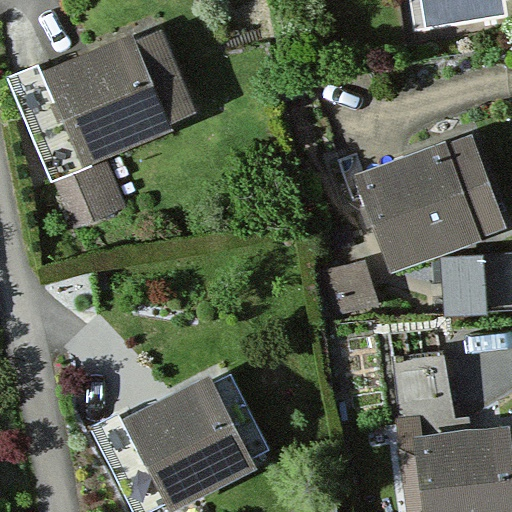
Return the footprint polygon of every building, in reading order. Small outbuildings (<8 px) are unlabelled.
[(171,19),(150,28),(183,109),(204,101),(171,19)] [(177,116),(132,29),(38,78),(82,164),(177,116)] [(493,221),(451,133),(346,184),(388,272),(493,221)] [(104,163),(57,183),(78,233),(125,213),(104,163)] [(449,301),(511,298),(511,241),(447,244),(449,301)] [(403,406),(449,401),(442,344),(396,350),(403,406)] [(191,374),(115,414),(164,507),(240,466),(191,374)] [(511,511),(511,482),(503,420),(408,434),(419,511),(511,511)]
